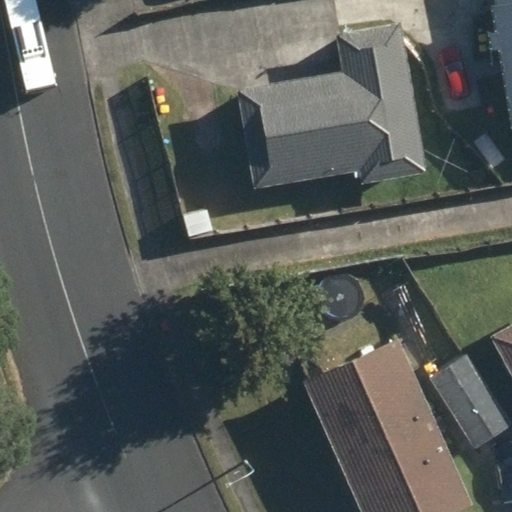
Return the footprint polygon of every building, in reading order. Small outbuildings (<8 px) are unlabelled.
[(511,0),(480,0),(492,125),(511,123),(511,0)] [(235,88),(253,188),(360,169),(362,184),(426,172),(402,22),(336,32),(342,71),(235,88)] [(511,321),(490,334),(511,373),(511,321)] [(303,381),(361,511),(453,511),(472,504),(397,340),(303,381)] [(430,377),(475,449),(511,426),(511,425),(467,354),(430,377)]
